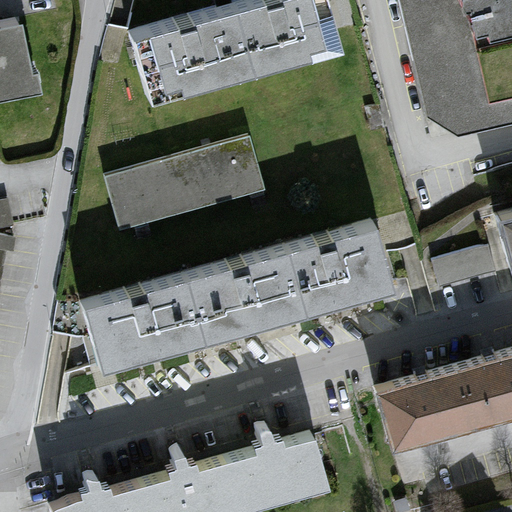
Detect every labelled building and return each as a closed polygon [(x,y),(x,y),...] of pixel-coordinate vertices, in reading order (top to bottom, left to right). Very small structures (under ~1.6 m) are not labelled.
[(335,0),(269,0),(133,35),(148,101),(351,49),(335,0)] [(511,0),(397,0),(421,116),(460,139),(511,126),(511,0)] [(0,101),(48,92),(43,70),(35,71),(28,21),(0,27),(0,101)] [(252,138),(106,179),(121,233),(265,191),(252,138)] [(511,209),(495,215),(511,268),(511,267),(511,209)] [(373,221),(77,301),(94,365),(391,285),(373,221)] [(16,235),(0,232),(0,281),(5,249),(13,251),(16,235)] [(487,244),(433,259),(440,284),(494,269),(487,244)] [(511,345),(368,385),(384,442),(511,407),(511,345)] [(79,498),(51,506),(52,511),(216,511),(327,483),(313,431),(284,438),(282,432),(271,435),(268,426),(259,428),(261,437),(252,439),(254,447),(196,462),(194,453),(185,456),(182,445),(169,449),(172,459),(164,461),(166,469),(110,484),(108,476),(101,478),(99,469),(81,474),(84,485),(76,487),(79,498)]
